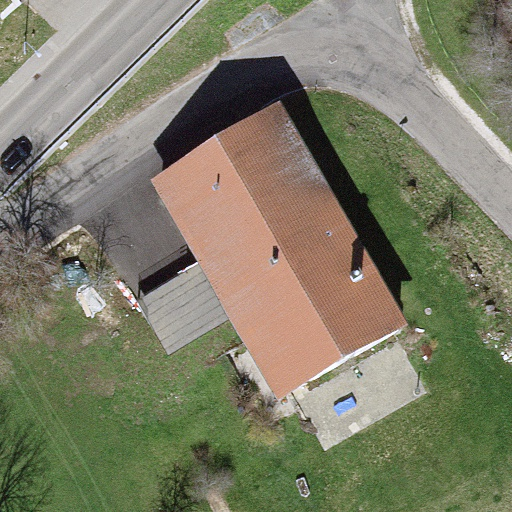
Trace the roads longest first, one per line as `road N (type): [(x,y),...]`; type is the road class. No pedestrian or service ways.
road 1 (residential): [(383,35),(258,68),(0,214)]
road 2 (primary): [(144,0),(0,151)]
road 3 (residential): [(511,191),(455,134),(383,35)]
